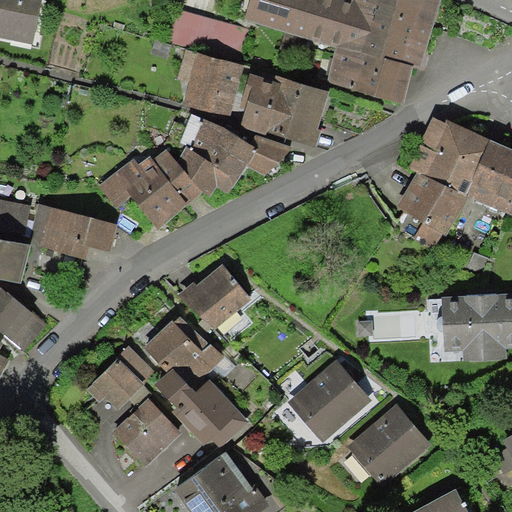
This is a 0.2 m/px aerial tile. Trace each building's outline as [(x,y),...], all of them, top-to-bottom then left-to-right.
[(45,0),(0,0),(0,40),(37,47),(45,0)] [(249,0),(244,19),(285,31),(278,50),(300,57),(306,38),(338,48),(329,79),(405,101),(415,67),(424,69),(445,0),(444,0),(249,0)] [(248,28),(173,8),(164,41),(239,62),(248,28)] [(246,68),(187,50),(177,80),(192,85),(185,106),(230,121),(246,68)] [(277,85),(253,78),(249,92),(256,94),(246,127),(310,146),(326,92),(279,78),(277,85)] [(293,147),(255,135),(250,143),(204,118),(189,148),(187,146),(177,161),(203,193),(208,199),(218,186),(229,193),(248,165),(265,175),(293,147)] [(471,200),(495,146),(452,125),(451,129),(435,121),(411,171),(417,174),(471,200)] [(511,216),(511,152),(495,146),(471,200),(511,216)] [(177,161),(167,148),(154,159),(150,155),(139,164),(133,157),(99,185),(116,207),(131,196),(158,229),(203,193),(177,161)] [(471,200),(417,174),(396,210),(423,225),(415,240),(435,252),(444,236),(449,239),(471,200)] [(31,207),(0,200),(0,232),(24,237),(31,207)] [(118,223),(42,203),(29,268),(78,283),(88,250),(109,256),(118,223)] [(0,281),(17,285),(26,247),(0,240),(0,281)] [(224,261),(180,295),(209,332),(253,297),(224,261)] [(1,298),(0,296),(0,335),(23,355),(47,327),(6,292),(1,298)] [(511,297),(441,301),(444,355),(464,354),(464,363),(508,361),(508,351),(511,350),(511,297)] [(180,315),(144,350),(170,378),(176,373),(195,394),(226,364),(180,315)] [(372,323),(357,323),(358,336),(373,336),(372,323)] [(0,355),(5,346),(0,343),(0,379),(9,362),(0,357),(0,355)] [(129,348),(118,359),(142,384),(154,373),(129,348)] [(98,402),(100,404),(107,398),(117,410),(121,412),(146,388),(142,384),(118,359),(86,389),(98,402)] [(339,362),(289,403),(323,444),(373,403),(339,362)] [(176,373),(170,378),(158,390),(179,412),(175,416),(206,450),(214,443),(221,451),(250,424),(213,385),(199,397),(195,394),(176,373)] [(98,402),(84,414),(96,428),(117,410),(107,398),(100,404),(98,402)] [(150,401),(112,436),(148,470),(185,436),(150,401)] [(400,408),(349,449),(383,488),(434,447),(400,408)] [(511,436),(505,440),(509,450),(483,462),(497,491),(511,484),(511,436)] [(175,487),(192,511),(269,511),(224,453),(175,487)] [(469,511),(459,495),(424,511),(469,511)]
